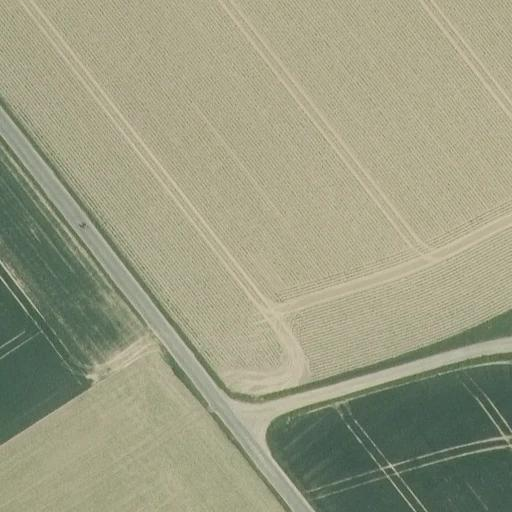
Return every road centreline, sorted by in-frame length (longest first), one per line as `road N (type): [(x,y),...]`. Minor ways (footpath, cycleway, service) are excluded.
road 1 (unclassified): [(0,119),(306,511)]
road 2 (track): [(234,415),(511,345)]
